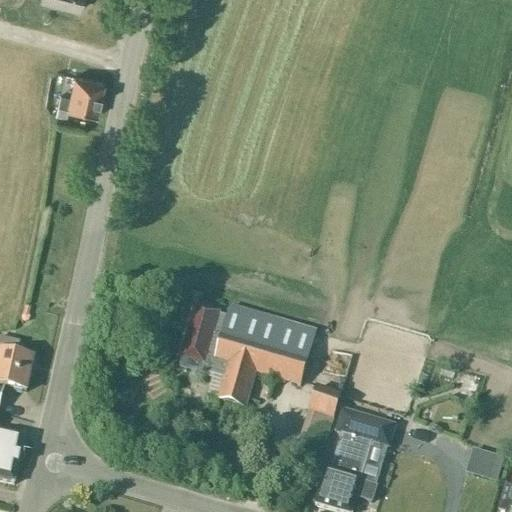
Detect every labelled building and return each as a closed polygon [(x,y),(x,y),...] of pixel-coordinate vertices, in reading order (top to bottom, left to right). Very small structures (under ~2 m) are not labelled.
[(43,0),(43,1),(79,11),(82,0),(43,0)] [(69,111),(97,117),(104,84),(75,77),(70,98),(60,96),(56,114),(67,117),(69,111)] [(244,411),(256,377),(301,390),(317,335),(231,310),(228,320),(219,318),(220,315),(195,307),(180,359),(182,360),(181,364),(183,368),(189,370),(192,367),(194,363),(203,366),(201,373),(223,379),(216,402),(244,411)] [(18,345),(0,340),(0,387),(3,388),(25,393),(32,361),(15,357),(18,345)] [(319,373),(315,384),(331,391),(336,379),(319,373)] [(454,375),(454,391),(473,391),(473,375),(454,375)] [(342,397),(315,388),(306,414),(307,414),(296,448),(321,456),(332,423),(333,423),(342,397)] [(312,507),(328,511),(352,511),(356,501),(372,505),(376,489),(361,484),(362,482),(361,481),(372,446),(388,451),(395,428),(341,411),(334,434),(341,436),(329,472),(324,470),(312,507)] [(0,484),(14,487),(25,438),(0,432),(0,484)] [(511,511),(511,487),(504,485),(496,511),(511,511)] [(308,499),(310,490),(302,488),(299,497),(308,499)]
